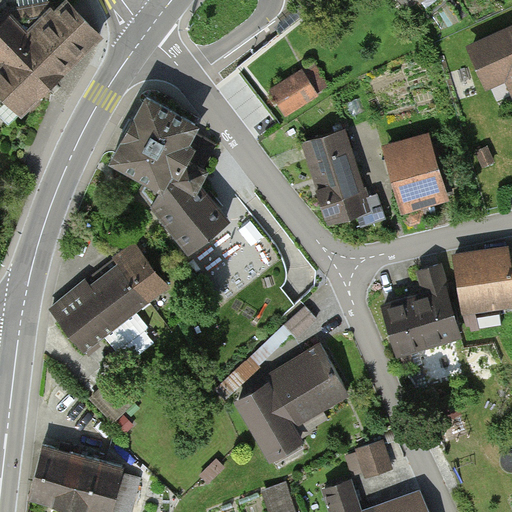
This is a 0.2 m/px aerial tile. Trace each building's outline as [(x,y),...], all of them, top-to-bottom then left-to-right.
[(0,91),(20,111),(99,32),(66,0),(35,0),(0,35),(0,91)] [(511,21),(467,41),(494,105),(511,97),(511,21)] [(303,69),(274,85),(288,111),(317,95),(303,69)] [(194,131),(146,104),(113,166),(164,194),(156,208),(190,252),(226,221),(198,189),(206,174),(187,163),(191,155),(183,150),(194,131)] [(367,191),(347,126),(302,140),(322,205),(367,191)] [(447,195),(428,129),(383,142),(403,208),(447,195)] [(511,257),(510,244),(456,251),(463,309),(511,302),(511,257)] [(131,248),(52,308),(86,352),(165,292),(131,248)] [(446,284),(383,303),(398,352),(461,334),(446,284)] [(318,343),(259,381),(286,423),(345,386),(318,343)] [(112,379),(92,395),(114,423),(135,406),(112,379)] [(286,423),(259,381),(236,395),(273,452),(295,438),(286,423)] [(387,444),(361,450),(366,472),(392,466),(387,444)] [(127,469),(50,451),(38,501),(81,511),(134,511),(142,481),(125,476),(127,469)] [(331,484),(341,511),(348,511),(362,507),(351,477),(331,484)] [(287,481),(268,487),(275,511),(285,511),(296,509),(287,481)] [(377,511),(430,511),(421,486),(375,503),(377,511)] [(377,511),(375,503),(362,507),(348,511),(377,511)]
